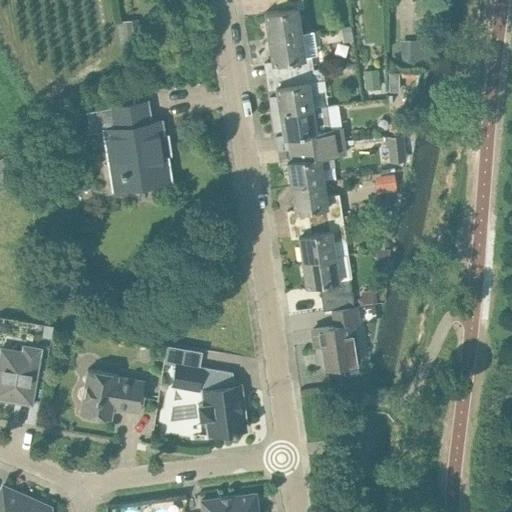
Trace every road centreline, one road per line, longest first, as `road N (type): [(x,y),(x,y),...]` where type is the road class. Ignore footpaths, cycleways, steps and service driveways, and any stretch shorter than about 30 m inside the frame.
road 1 (unclassified): [(289,456),(221,0)]
road 2 (residential): [(289,456),(79,488)]
